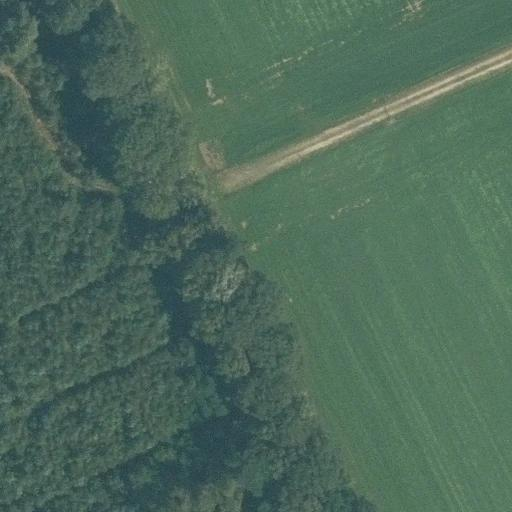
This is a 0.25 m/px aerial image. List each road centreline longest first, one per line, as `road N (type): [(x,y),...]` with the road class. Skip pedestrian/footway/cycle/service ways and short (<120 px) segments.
road 1 (track): [(294,463),(71,0)]
road 2 (track): [(511,56),(172,205)]
